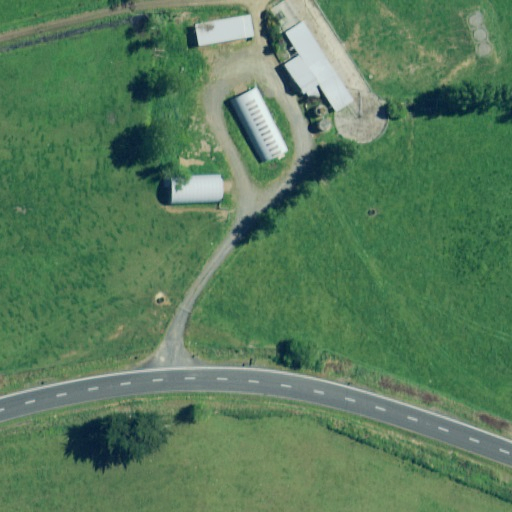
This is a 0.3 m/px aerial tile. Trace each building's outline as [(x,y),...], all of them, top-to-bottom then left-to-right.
[(252,36),(248,15),(194,25),(197,45),(252,36)] [(350,100),(301,22),(284,33),(298,55),(283,65),(307,103),(322,93),(333,111),(350,100)] [(287,150),(255,88),(232,100),(263,162),(287,150)] [(330,128),(330,125),(330,122),(329,120),(327,118),(324,116),(322,116),(319,116),(316,117),(314,119),(313,122),(312,124),(313,127),(314,129),(316,131),(318,133),(321,133),(324,133),(326,132),(328,130),(330,128)] [(222,201),(221,175),(169,177),(170,203),(222,201)]
